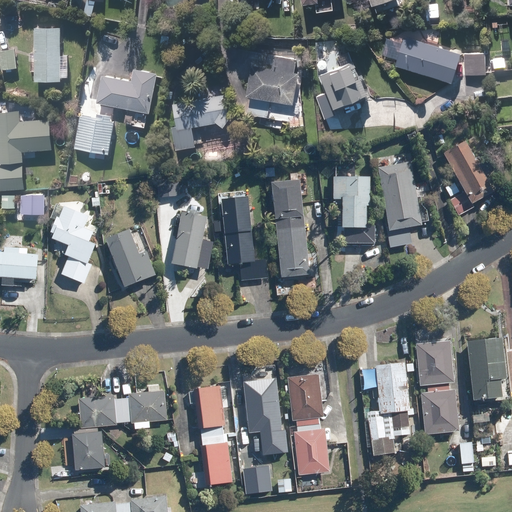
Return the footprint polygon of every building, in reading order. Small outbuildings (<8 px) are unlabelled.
[(330,0),(299,0),(300,2),(314,1),(315,11),(331,9),(330,0)] [(368,0),(370,4),(373,3),(375,11),(406,1),(405,0),(368,0)] [(34,81),(60,81),(60,27),(34,27),(34,81)] [(403,36),(395,65),(450,82),(459,53),(403,36)] [(15,48),(0,50),(0,65),(0,69),(17,67),(15,48)] [(337,55),(341,65),(319,74),(332,108),(334,107),(335,110),(367,98),(365,94),(367,93),(359,73),(357,74),(355,67),(356,66),(353,60),(351,61),(347,51),(337,55)] [(485,53),(464,54),(464,74),(485,73),(485,53)] [(293,72),(296,59),(268,54),(266,63),(272,64),(271,68),(250,64),(245,95),(251,96),(248,114),(267,117),(269,106),(289,110),(290,103),(292,104),(298,73),(293,72)] [(101,74),(95,102),(149,113),(156,73),(134,69),(132,80),(101,74)] [(488,89),(472,89),(472,99),(488,98),(488,89)] [(224,94),(172,103),(176,128),(215,121),(222,127),(228,118),(224,94)] [(80,115),(74,148),(108,154),(114,121),(110,120),(112,108),(98,105),(96,118),(80,115)] [(18,111),(0,111),(0,162),(23,161),(22,150),(51,149),(49,118),(19,120),(18,111)] [(132,116),(126,114),(124,121),(131,123),(132,116)] [(332,118),(325,120),(328,128),(334,126),(332,118)] [(415,128),(406,130),(408,137),(417,135),(415,128)] [(441,134),(432,137),(435,145),(444,142),(441,134)] [(465,142),(443,154),(464,192),(449,200),(458,216),(473,208),(471,205),(500,189),(491,173),(484,176),(478,165),(481,163),(478,157),(474,159),(465,142)] [(302,148),(302,156),(315,155),(314,147),(302,148)] [(409,245),(406,229),(422,226),(421,222),(424,221),(420,197),(416,198),(410,163),(393,166),(391,155),(375,157),(388,229),(386,229),(389,248),(409,245)] [(22,163),(0,164),(0,189),(24,188),(22,163)] [(274,167),(265,168),(266,177),(274,177),(274,167)] [(334,200),(334,205),(341,205),(341,228),(366,229),(366,207),(369,207),(370,178),(333,177),(332,199),(334,200)] [(157,182),(158,198),(180,196),(178,180),(157,182)] [(300,181),(271,183),(275,231),(304,228),(300,181)] [(104,184),(97,185),(98,195),(105,194),(104,184)] [(222,223),(213,224),(214,232),(223,231),(224,235),(251,232),(247,196),(243,197),(242,192),(217,194),(219,217),(222,216),(222,223)] [(23,193),(22,212),(43,213),(44,194),(23,193)] [(56,216),(49,233),(53,235),(51,240),(67,247),(64,255),(67,257),(60,275),(84,285),(92,265),(87,263),(94,245),(88,242),(92,231),(82,227),(87,215),(62,206),(58,217),(56,216)] [(181,212),(170,264),(196,269),(207,218),(181,212)] [(304,228),(275,231),(280,278),(309,275),(304,228)] [(128,230),(104,240),(123,288),(155,275),(145,251),(138,254),(128,230)] [(251,232),(224,235),(227,266),(239,265),(241,281),(267,279),(265,259),(254,260),(251,232)] [(26,254),(26,249),(3,248),(2,252),(0,252),(0,277),(0,278),(0,284),(0,285),(12,286),(12,283),(34,284),(36,255),(26,254)] [(506,380),(501,339),(466,342),(472,401),(501,398),(500,381),(506,380)] [(450,341),(415,344),(419,386),(427,386),(427,389),(449,387),(449,384),(454,384),(450,341)] [(379,398),(381,412),(368,413),(369,421),(370,420),(374,455),(396,453),(395,435),(410,434),(408,412),(411,411),(406,363),(376,366),(379,398)] [(318,375),(286,379),(292,421),(296,421),(297,426),(319,424),(319,418),(323,418),(318,375)] [(276,379),(242,383),(248,434),(281,430),(276,379)] [(129,399),(121,400),(123,423),(131,422),(131,425),(166,421),(164,391),(159,391),(158,385),(148,386),(148,393),(129,395),(129,399)] [(220,387),(193,389),(193,391),(188,391),(189,404),(195,403),(198,429),(201,429),(202,437),(222,435),(221,426),(224,425),(221,399),(226,398),(225,388),(220,388),(220,387)] [(427,389),(428,393),(420,394),(424,436),(459,432),(455,390),(449,390),(449,387),(427,389)] [(123,423),(121,400),(114,400),(114,396),(77,400),(80,426),(80,429),(96,428),(116,426),(116,424),(123,423)] [(297,432),(293,433),(298,476),(330,472),(324,429),(320,429),(319,424),(297,426),(297,432)] [(74,427),(75,435),(71,435),(74,471),(104,468),(101,432),(97,432),(96,428),(80,429),(80,426),(74,427)] [(285,431),(262,434),(264,455),(288,452),(285,431)] [(176,443),(175,432),(167,433),(168,444),(176,443)] [(201,446),(204,486),(231,484),(227,442),(223,443),(222,435),(202,437),(202,446),(201,446)] [(473,464),(471,443),(459,444),(461,464),(462,472),(473,471),(472,464),(473,464)] [(489,452),(481,453),(482,464),(490,463),(489,452)] [(165,453),(162,459),(169,463),(172,456),(165,453)] [(337,466),(338,475),(320,477),(321,486),(349,483),(347,465),(337,466)] [(294,480),(279,479),(279,493),(294,493),(294,480)] [(166,497),(130,501),(130,503),(123,504),(123,511),(170,511),(170,508),(167,508),(166,497)] [(123,511),(123,504),(116,505),(116,502),(79,506),(79,511),(123,511)]
